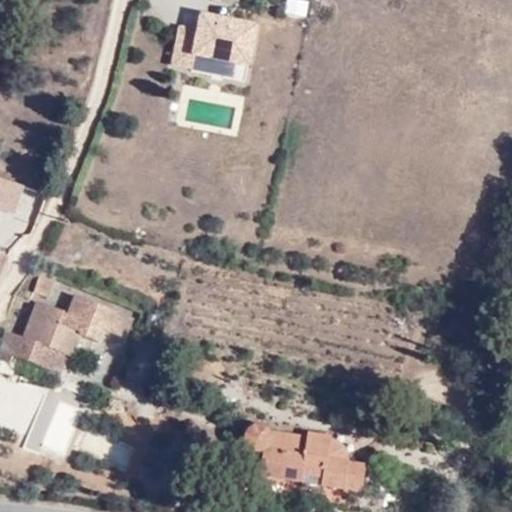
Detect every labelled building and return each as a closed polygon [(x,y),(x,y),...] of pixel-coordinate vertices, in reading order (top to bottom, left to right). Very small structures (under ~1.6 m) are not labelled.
[(305,18),(307,1),(300,0),(285,0),(283,15),(305,18)] [(193,58),(247,68),(254,25),(200,16),(198,32),(180,29),(173,68),(191,71),(193,58)] [(0,178),(0,209),(14,214),(23,185),(0,178)] [(43,270),(33,293),(44,298),(55,276),(43,270)] [(70,362),(80,337),(98,346),(105,333),(122,341),(132,321),(76,294),(65,316),(39,302),(22,337),(4,331),(0,340),(0,359),(10,363),(13,355),(60,374),(65,360),(70,362)] [(294,441),(271,435),(270,434),(266,430),(261,429),(256,430),(251,434),(252,448),(258,452),(265,453),(262,479),(301,484),(303,477),(323,479),(324,488),(361,492),(364,468),(349,464),(349,456),(345,449),(340,443),(334,439),(306,438),(306,442),(294,441)]
